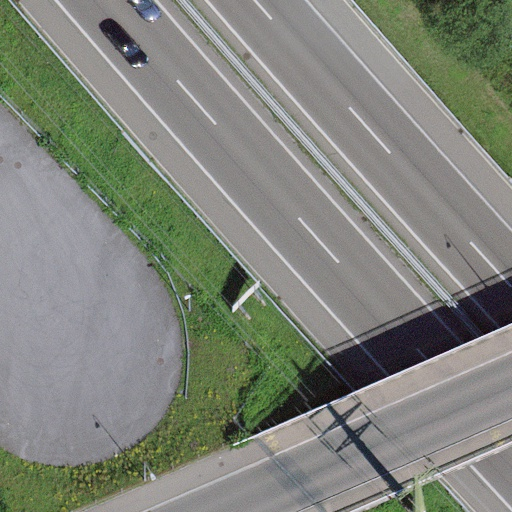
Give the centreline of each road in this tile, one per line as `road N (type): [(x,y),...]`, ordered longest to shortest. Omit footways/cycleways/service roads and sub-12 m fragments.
road 1 (motorway): [(106,0),(511,454)]
road 2 (motorway): [(511,283),(258,0)]
road 3 (tertiary): [(511,387),(222,511)]
